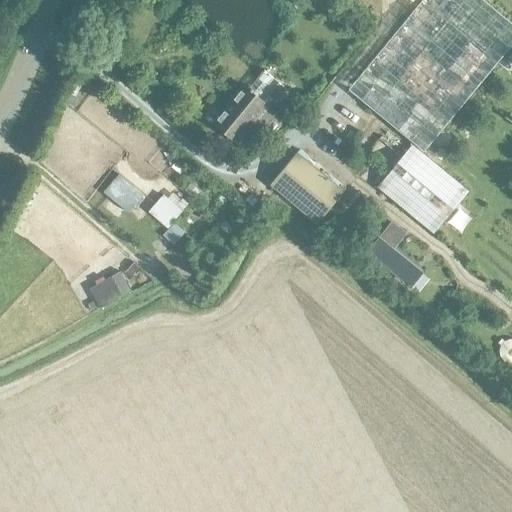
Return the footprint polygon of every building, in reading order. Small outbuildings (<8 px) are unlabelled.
[(419,148),(423,152),(435,138),(511,44),(511,23),(483,0),(422,0),(349,89),(419,147),(419,148)] [(214,121),(237,140),(255,118),(267,128),(279,113),(244,84),(214,121)] [(419,148),(413,144),(377,188),(433,234),(470,190),(423,152),(419,148)] [(344,191),(297,152),(271,184),(318,222),(344,191)] [(392,222),(368,252),(404,281),(415,267),(393,249),(405,233),(392,222)] [(511,367),(511,338),(510,339),(505,341),(501,344),(499,348),(498,353),(499,358),(502,362),(505,365),(509,367),(511,367)]
